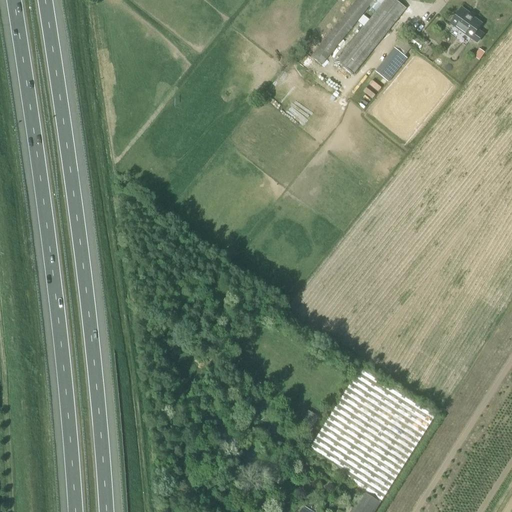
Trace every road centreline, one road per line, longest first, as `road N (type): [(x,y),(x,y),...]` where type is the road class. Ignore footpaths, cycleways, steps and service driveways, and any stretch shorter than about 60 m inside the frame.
road 1 (motorway): [(106,511),(44,0)]
road 2 (motorway): [(13,0),(75,511)]
